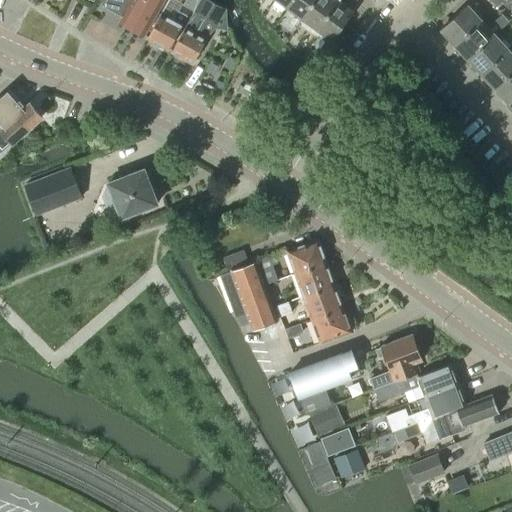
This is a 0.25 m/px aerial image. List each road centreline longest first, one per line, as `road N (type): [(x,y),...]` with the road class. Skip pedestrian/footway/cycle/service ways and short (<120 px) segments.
road 1 (unclassified): [(278,179),(158,107),(0,45)]
road 2 (unclassified): [(511,348),(278,179)]
road 3 (residential): [(288,170),(404,18)]
road 4 (residential): [(404,18),(511,140)]
